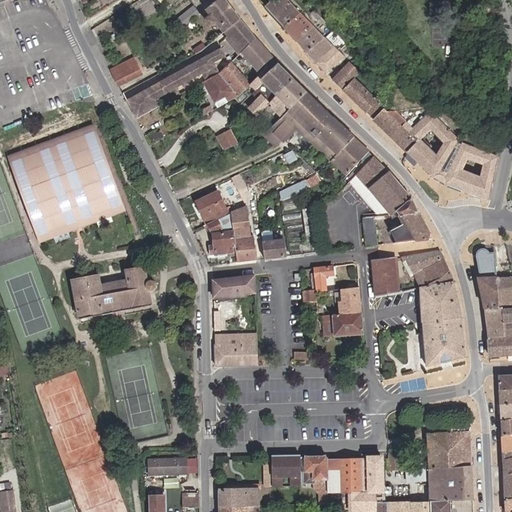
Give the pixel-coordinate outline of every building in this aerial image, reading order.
[(223,35),(240,21),(224,0),(220,0),(205,12),(210,17),(204,21),(209,28),(214,24),(223,35)] [(286,0),(273,0),(265,8),(283,28),(299,14),(286,0)] [(181,31),(192,22),(198,17),(191,8),(173,21),(181,31)] [(299,14),(283,28),(297,44),(314,28),(299,14)] [(239,57),(256,42),(244,25),(240,21),(223,35),(221,36),(225,40),(239,57)] [(324,39),(314,28),(297,44),(306,54),(324,39)] [(333,48),(324,39),(306,54),(326,75),(343,58),(333,48)] [(276,63),(256,42),(239,57),(235,60),(234,62),(239,67),(241,66),(248,60),(261,76),(276,63)] [(201,52),(204,49),(202,45),(192,52),(194,56),(201,52)] [(157,108),(153,101),(165,95),(169,101),(178,97),(175,90),(202,76),(206,82),(220,75),(214,65),(225,59),(220,50),(204,59),(205,60),(200,63),(199,61),(168,78),(169,79),(164,82),(163,80),(143,91),(143,93),(139,96),(138,94),(126,100),(126,101),(128,105),(135,119),(137,118),(151,111),(157,108)] [(134,59),(110,70),(119,87),(142,75),(134,59)] [(293,81),(276,63),(261,76),(251,86),(257,91),(263,85),(272,93),(276,97),(293,81)] [(350,64),(333,81),(374,121),(384,111),(354,81),(360,75),(350,64)] [(230,65),(220,75),(239,98),(249,87),(230,65)] [(202,84),(214,106),(227,100),(228,103),(239,98),(220,75),(206,82),(202,84)] [(307,95),(293,81),(276,97),(290,112),(290,111),(293,108),(307,95)] [(263,85),(257,91),(253,95),(257,101),(261,97),(269,104),(271,102),(269,100),(272,93),(263,85)] [(325,135),(317,144),(332,157),(354,138),(307,95),(293,108),(290,111),(290,112),(284,117),(290,122),(297,114),(308,123),(308,124),(313,129),(316,133),(319,130),(325,135)] [(257,101),(249,108),(250,109),(256,116),(268,105),(268,104),(269,104),(261,97),(257,101)] [(284,117),(290,112),(276,97),(271,102),(269,104),(268,104),(283,118),(284,117)] [(217,110),(228,103),(227,100),(214,106),(217,110)] [(203,117),(212,112),(210,106),(200,111),(203,117)] [(387,114),(384,111),(374,121),(387,133),(401,119),(395,113),(387,114)] [(459,142),(430,113),(413,130),(399,145),(432,178),(438,181),(441,183),(458,144),(459,142)] [(294,128),(284,117),(283,118),(271,129),(281,139),(281,140),(282,140),(294,128)] [(413,130),(401,119),(387,133),(399,145),(413,130)] [(9,158),(39,243),(125,212),(95,127),(9,158)] [(275,146),(281,139),(271,129),(263,133),(275,146)] [(159,131),(149,136),(152,142),(162,137),(159,131)] [(242,143),(232,131),(219,138),(229,149),(242,143)] [(332,157),(331,158),(347,173),(369,152),(354,138),(332,157)] [(462,145),(461,146),(459,146),(458,144),(441,183),(489,202),(496,158),(462,145)] [(354,176),(389,216),(413,202),(374,157),(353,175),(354,176)] [(332,163),(344,176),(347,173),(331,158),(316,171),(309,175),(314,180),(332,163)] [(325,182),(328,185),(336,193),(345,185),(339,179),(334,174),(325,182)] [(279,189),(282,199),(312,190),(309,180),(279,189)] [(338,195),(336,193),(328,185),(323,190),(337,203),(340,200),(338,197),(338,195)] [(234,252),(229,215),(231,214),(229,210),(226,211),(217,192),(194,204),(205,226),(203,227),(206,231),(209,230),(213,236),(214,246),(209,246),(210,256),(234,252)] [(166,225),(154,201),(138,202),(143,228),(166,225)] [(397,216),(418,215),(413,202),(389,216),(388,216),(397,216)] [(231,214),(229,215),(234,252),(236,264),(256,261),(252,236),(249,236),(244,207),(231,214)] [(314,240),(312,229),(309,208),(300,210),(304,241),(314,240)] [(429,233),(418,215),(397,216),(403,225),(389,232),(395,244),(426,240),(429,233)] [(366,247),(376,246),(372,217),(362,218),(366,247)] [(272,241),(270,231),(259,233),(261,243),(272,241)] [(263,260),(285,257),(282,240),(272,241),(261,243),(263,260)] [(404,257),(418,286),(428,285),(448,270),(439,250),(404,257)] [(497,307),(497,304),(496,278),(496,254),(486,254),(483,258),(481,263),(481,279),(477,279),(483,307),(497,307)] [(382,294),(399,291),(395,258),(372,261),(374,296),(382,294)] [(107,288),(107,285),(101,286),(99,276),(72,281),(80,321),(152,307),(150,294),(154,292),(156,290),(157,287),(156,283),(153,281),(150,280),(146,280),(144,267),(125,271),(127,281),(128,287),(119,286),(107,288)] [(315,290),(316,293),(326,292),(325,276),(332,275),(331,267),(312,269),(315,290)] [(418,288),(419,303),(420,311),(421,321),(425,367),(464,357),(460,317),(454,283),(448,270),(428,285),(418,286),(418,288)] [(213,282),(213,299),(255,293),(254,276),(213,282)] [(511,278),(508,278),(496,278),(497,304),(511,304),(511,278)] [(340,304),(341,315),(361,314),(359,288),(352,289),(342,290),(343,303),(340,304)] [(399,297),(399,291),(382,294),(383,301),(393,300),(394,298),(399,297)] [(316,301),(316,293),(302,294),(303,302),(316,301)] [(383,301),(382,294),(374,296),(375,303),(383,301)] [(483,307),(487,339),(505,337),(504,323),(511,322),(511,308),(497,309),(497,307),(483,307)] [(363,335),(361,314),(341,315),(322,317),(324,338),(363,335)] [(511,355),(511,336),(505,337),(487,339),(489,357),(492,357),(504,356),(511,355)] [(256,344),(214,345),(215,366),(217,367),(257,366),(256,344)] [(384,374),(392,374),(392,365),(384,365),(384,374)] [(511,388),(511,374),(498,375),(498,376),(497,378),(496,378),(497,388),(499,388),(499,390),(511,388)] [(500,404),(511,402),(511,388),(499,390),(500,404)] [(501,421),(511,419),(511,402),(500,404),(501,421)] [(420,427),(427,426),(426,407),(419,407),(420,427)] [(501,436),(511,434),(511,419),(501,421),(501,436)] [(471,466),(469,423),(451,424),(451,431),(427,432),(429,468),(471,466)] [(511,434),(501,436),(503,452),(511,449),(511,434)] [(511,488),(511,449),(503,452),(505,490),(511,488)] [(327,493),(341,493),(362,492),(374,492),(374,489),(373,478),(372,454),(362,454),(362,461),(326,461),(327,493)] [(398,454),(389,455),(390,470),(400,470),(400,464),(402,462),(401,456),(398,454)] [(320,505),(328,505),(327,493),(326,461),(326,456),(305,456),(305,459),(305,471),(303,471),(304,483),(313,483),(313,491),(319,496),(320,505)] [(277,457),(273,458),(273,488),(280,487),(280,478),(289,477),(289,487),(300,487),(299,471),(298,459),(298,457),(292,457),(288,459),(285,461),(282,461),(279,459),(277,457)] [(186,459),(147,458),(147,474),(186,475),(186,459)] [(273,482),(273,466),(265,466),(265,482),(273,482)] [(473,500),(471,466),(429,468),(428,468),(429,479),(430,501),(431,501),(473,500)] [(428,468),(407,470),(407,480),(429,479),(428,468)] [(15,511),(13,490),(10,490),(9,482),(4,482),(5,491),(0,491),(2,511),(15,511)] [(218,491),(218,508),(246,507),(254,507),(254,489),(243,489),(243,491),(218,491)] [(380,497),(380,489),(374,489),(374,492),(374,502),(378,502),(387,502),(394,502),(394,496),(380,497)] [(362,503),(374,502),(374,492),(362,492),(362,503)] [(327,493),(328,505),(339,505),(342,505),(341,493),(327,493)] [(162,511),(162,496),(153,495),(145,496),(145,511),(162,511)] [(175,510),(199,509),(199,495),(174,496),(175,510)] [(473,511),(473,500),(431,501),(431,511),(473,511)] [(409,502),(409,511),(431,511),(431,501),(430,501),(417,502),(409,502)] [(387,511),(387,502),(378,502),(377,511),(387,511)] [(394,502),(387,502),(387,511),(409,511),(409,502),(394,502)]
